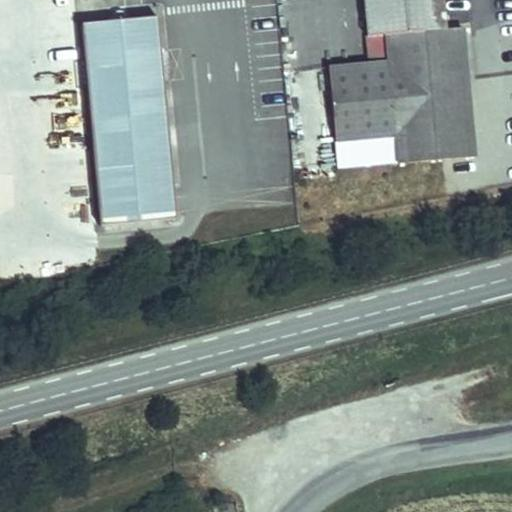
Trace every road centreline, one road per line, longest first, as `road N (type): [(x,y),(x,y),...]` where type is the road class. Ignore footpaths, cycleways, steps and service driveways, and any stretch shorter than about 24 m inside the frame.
road 1 (secondary): [(511,278),(0,412)]
road 2 (unclassified): [(304,511),(348,467),(511,431)]
road 3 (unknown): [(217,0),(237,202)]
